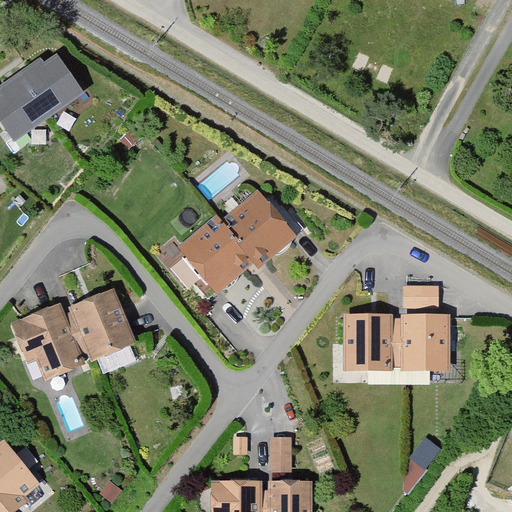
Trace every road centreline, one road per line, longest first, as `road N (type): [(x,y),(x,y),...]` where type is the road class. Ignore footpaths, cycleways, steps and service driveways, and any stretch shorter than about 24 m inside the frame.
road 1 (residential): [(132,0),(511,227)]
road 2 (residential): [(234,396),(374,236),(393,238),(511,310)]
road 3 (residential): [(0,300),(54,231),(81,225),(107,234),(234,396)]
road 4 (residential): [(148,511),(234,396)]
